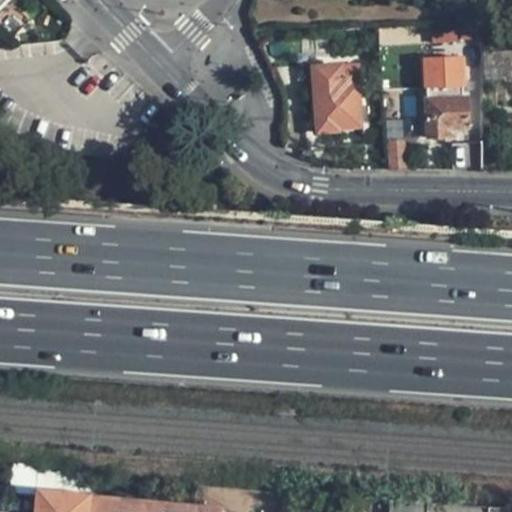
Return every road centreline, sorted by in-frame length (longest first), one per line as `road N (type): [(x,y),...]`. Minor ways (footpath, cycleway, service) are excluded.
road 1 (motorway): [(0,328),(511,364)]
road 2 (motorway): [(511,287),(0,251)]
road 3 (residential): [(157,63),(248,154),(307,187),(511,191)]
road 4 (unknown): [(129,32),(0,69)]
